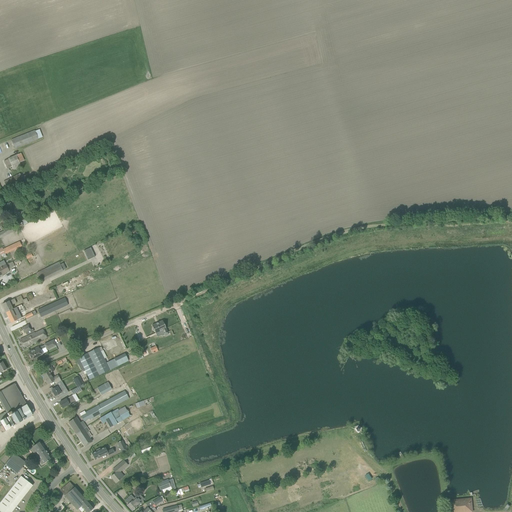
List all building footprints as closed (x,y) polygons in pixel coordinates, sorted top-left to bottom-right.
[(15,149),(22,146),(38,140),(34,130),(11,140),(15,149)] [(24,161),(21,153),(3,161),(7,169),(12,167),(14,170),(21,167),(19,163),(24,161)] [(7,189),(23,181),(19,173),(3,182),(7,189)] [(0,238),(15,230),(23,226),(20,221),(4,230),(4,231),(0,232),(0,238)] [(22,247),(19,241),(3,249),(2,248),(0,248),(0,252),(1,255),(4,253),(5,255),(22,247)] [(90,248),(83,251),(88,260),(95,257),(90,248)] [(12,262),(6,264),(8,270),(14,267),(12,262)] [(59,262),(36,273),(41,282),(63,271),(62,269),(65,267),(63,263),(60,264),(59,262)] [(0,276),(9,271),(5,264),(0,267),(0,265),(0,276)] [(40,317),(68,305),(65,298),(37,310),(40,317)] [(14,299),(2,304),(5,312),(12,309),(10,306),(16,303),(14,299)] [(12,309),(5,312),(6,314),(9,319),(11,323),(15,321),(17,320),(14,314),(16,313),(14,308),(12,309)] [(24,316),(26,319),(36,314),(34,311),(24,316)] [(161,336),(162,336),(164,336),(164,334),(168,332),(162,321),(152,326),(153,328),(152,329),(153,330),(154,331),(155,334),(159,332),(161,336)] [(31,330),(28,324),(21,328),(24,333),(25,333),(31,330)] [(33,333),(24,337),(19,340),(24,348),(28,346),(40,340),(41,341),(47,338),(43,329),(33,334),(33,333)] [(28,352),(30,355),(29,356),(30,358),(31,359),(32,359),(35,358),(36,358),(38,357),(38,356),(41,355),(41,354),(40,351),(43,349),(45,348),(46,350),(55,346),(53,340),(44,345),(38,348),(38,347),(28,352)] [(98,348),(78,358),(81,362),(84,370),(89,380),(98,375),(118,366),(114,359),(106,363),(104,359),(100,351),(103,350),(101,347),(98,348)] [(55,384),(60,381),(57,375),(52,378),(49,373),(54,371),(50,364),(46,366),(48,371),(42,375),(48,384),(53,381),(55,384)] [(74,378),(78,386),(83,384),(79,376),(74,378)] [(55,387),(51,390),(55,396),(58,394),(60,397),(68,392),(61,381),(54,385),(55,387)] [(107,382),(97,388),(101,395),(112,390),(107,382)] [(3,428),(5,431),(32,415),(14,384),(10,386),(0,391),(0,402),(6,414),(3,416),(2,414),(0,415),(0,421),(1,424),(0,424),(0,427),(1,429),(3,428)] [(73,395),(75,394),(81,390),(79,386),(70,391),(73,395)] [(89,420),(129,399),(124,391),(93,408),(85,412),(85,413),(81,416),(84,422),(89,419),(89,420)] [(73,395),(72,395),(68,398),(66,399),(63,400),(59,403),(62,408),(66,405),(69,404),(70,406),(76,402),(79,400),(75,394),(73,395)] [(143,400),(134,404),(136,408),(145,405),(143,400)] [(118,409),(104,416),(106,421),(110,427),(120,421),(130,416),(124,407),(118,410),(118,409)] [(68,422),(76,434),(84,429),(86,427),(82,421),(80,423),(76,417),(72,419),(68,422)] [(84,429),(76,434),(84,446),(88,444),(92,441),(86,433),(89,431),(86,427),(84,429)] [(51,459),(43,447),(43,446),(41,444),(42,444),(41,444),(40,442),(32,447),(33,448),(30,449),(34,455),(37,453),(44,464),(51,459)] [(92,453),(95,460),(107,454),(108,456),(114,453),(112,449),(106,451),(104,447),(100,450),(99,449),(96,450),(96,451),(92,453)] [(133,451),(123,456),(125,460),(135,455),(133,451)] [(14,454),(5,464),(17,473),(25,463),(14,454)] [(113,470),(115,473),(111,477),(116,483),(119,480),(123,476),(120,472),(127,465),(123,461),(113,470)] [(21,476),(12,487),(0,502),(0,511),(1,511),(11,511),(32,485),(21,476)] [(168,480),(158,484),(160,491),(162,490),(163,494),(175,488),(173,479),(168,481),(168,480)] [(86,511),(89,511),(90,511),(94,508),(75,487),(74,487),(69,482),(60,490),(76,509),(80,505),(86,511)] [(132,511),(136,508),(142,502),(137,496),(134,499),(131,495),(125,501),(128,504),(126,505),(132,511)] [(155,505),(163,501),(160,497),(152,501),(155,505)] [(449,501),(450,511),(472,511),(471,498),(449,501)]
